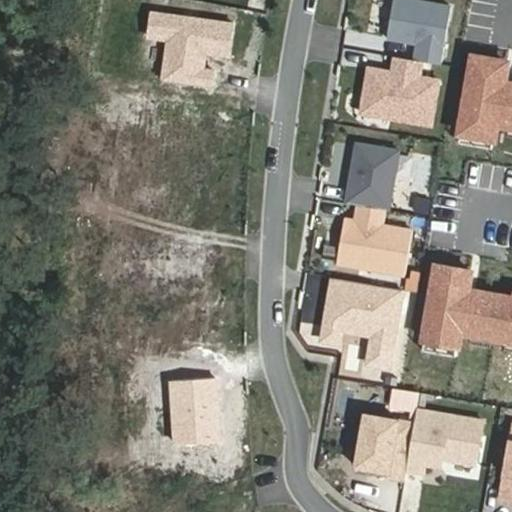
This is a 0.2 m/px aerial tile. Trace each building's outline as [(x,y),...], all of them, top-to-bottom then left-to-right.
[(451,7),(410,0),(394,0),(388,39),(418,44),(415,60),(422,61),(441,65),(451,7)] [(415,60),(395,57),(393,72),(392,77),(385,76),(386,71),(369,68),(361,113),(432,125),(439,80),(420,77),(422,61),(415,60)] [(507,64),(474,58),(461,134),(494,139),(496,124),(511,127),(511,91),(502,90),(504,82),(507,64)] [(511,83),(504,82),(502,90),(511,91),(511,83)] [(494,139),(461,134),(459,144),(492,149),(494,139)] [(357,143),(346,203),(358,205),(385,209),(389,210),(400,151),(357,143)] [(385,209),(358,205),(356,221),(345,219),(337,263),(405,275),(413,230),(382,225),(385,209)] [(471,271),(438,265),(425,341),(458,347),(460,332),(511,340),(511,304),(466,297),(468,290),(471,271)] [(468,290),(466,297),(511,304),(511,291),(509,291),(508,297),(468,290)] [(458,347),(425,341),(423,351),(456,357),(458,347)] [(484,421),(418,409),(415,423),(407,470),(424,473),(425,464),(441,467),(442,459),(476,465),(484,421)] [(415,423),(366,414),(356,467),(389,473),(388,478),(405,481),(407,470),(415,423)] [(511,436),(501,500),(511,502),(511,436)]
